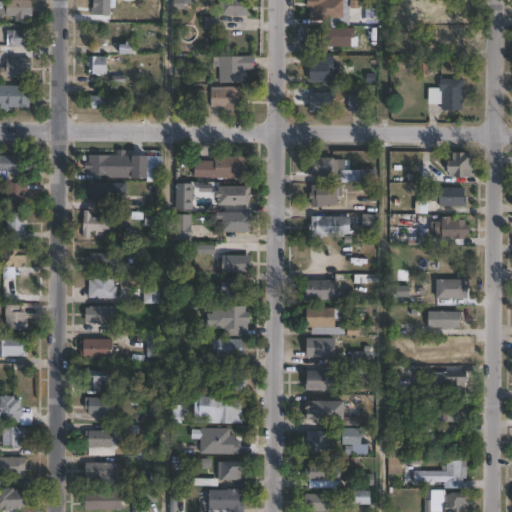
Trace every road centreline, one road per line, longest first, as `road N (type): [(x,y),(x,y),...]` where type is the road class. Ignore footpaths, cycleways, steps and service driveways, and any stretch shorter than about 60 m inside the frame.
road 1 (residential): [(273,511),(280,0)]
road 2 (residential): [(511,130),(0,124)]
road 3 (residential): [(496,511),(496,0)]
road 4 (residential): [(60,511),(60,0)]
